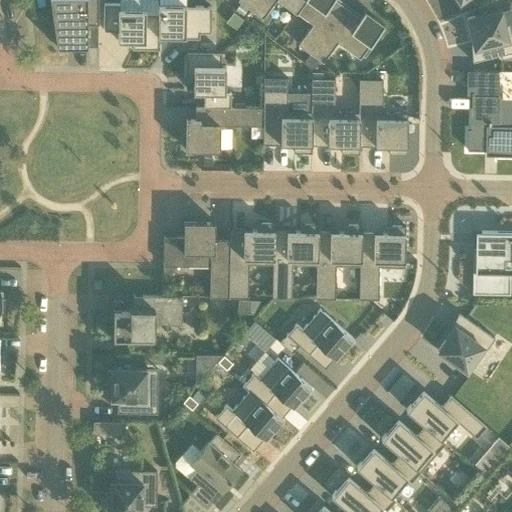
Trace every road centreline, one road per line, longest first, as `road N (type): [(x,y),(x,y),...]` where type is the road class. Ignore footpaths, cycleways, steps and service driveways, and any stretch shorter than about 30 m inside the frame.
road 1 (residential): [(432,190),(431,282),(387,353),(247,511)]
road 2 (residential): [(152,186),(432,190)]
road 3 (residential): [(55,511),(59,256)]
road 4 (residential): [(152,186),(148,86),(7,83)]
road 5 (residential): [(406,0),(431,48),(432,190)]
road 6 (residential): [(59,256),(144,253),(152,186)]
